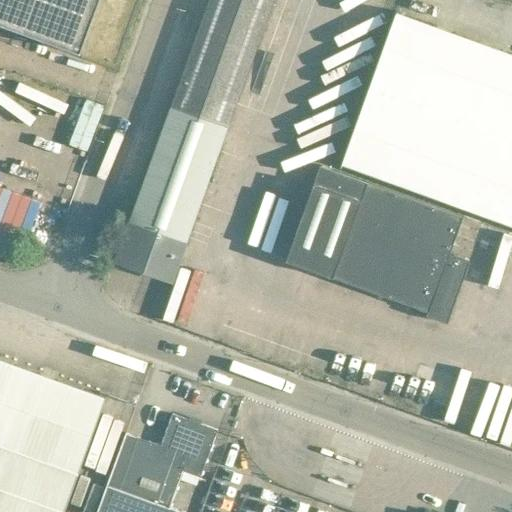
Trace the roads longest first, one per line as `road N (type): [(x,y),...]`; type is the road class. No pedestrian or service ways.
road 1 (unclassified): [(511,471),(55,306)]
road 2 (unclassified): [(55,306),(166,0)]
